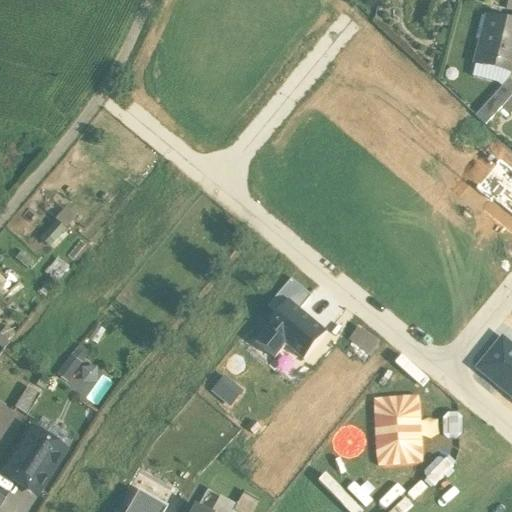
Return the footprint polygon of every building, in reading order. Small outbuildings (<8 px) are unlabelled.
[(511,23),(510,23),(489,17),(477,63),(511,71),(511,23)] [(511,79),(511,78),(476,116),(485,125),(503,106),(511,95),(511,79)] [(511,95),(503,106),(511,114),(511,113),(511,95)] [(474,189),(490,202),(492,199),(511,216),(511,169),(499,159),(474,189)] [(482,211),(510,234),(511,231),(511,216),(492,199),(490,202),(482,211)] [(453,296),(463,284),(437,263),(427,274),(453,296)] [(456,298),(453,296),(427,274),(422,270),(395,302),(429,330),(456,298)] [(291,279),(268,307),(278,314),(289,301),(300,310),(312,296),(291,279)] [(274,359),(285,345),(304,360),(327,332),(300,310),(289,301),(278,314),(266,328),(254,343),(274,359)] [(358,325),(348,338),(368,354),(378,341),(358,325)] [(511,395),(511,347),(502,340),(479,368),(511,395)] [(77,346),(55,371),(87,397),(95,387),(102,394),(113,381),(101,371),(103,368),(77,346)] [(27,387),(13,408),(26,417),(39,396),(27,387)] [(0,434),(12,417),(0,409),(0,434)] [(31,432),(18,453),(17,453),(3,474),(35,495),(49,474),(48,473),(62,452),(31,432)] [(453,485),(481,508),(511,470),(511,461),(489,442),(466,470),(453,485)] [(442,498),(453,485),(466,470),(456,462),(432,489),(442,498)] [(511,511),(511,470),(481,508),(485,511),(511,511)] [(211,511),(219,497),(205,489),(196,504),(211,511)] [(139,490),(126,511),(163,511),(167,506),(139,490)] [(243,493),(233,511),(252,511),(258,502),(243,493)]
